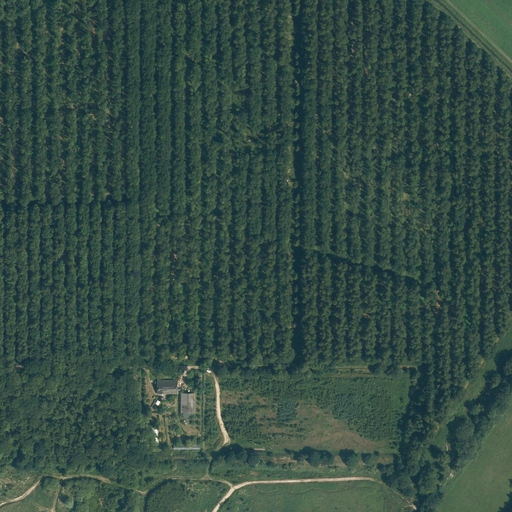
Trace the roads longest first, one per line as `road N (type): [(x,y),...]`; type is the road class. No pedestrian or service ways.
road 1 (track): [(207,360),(139,360),(142,0)]
road 2 (track): [(296,359),(297,0)]
road 3 (track): [(416,481),(419,374),(412,367),(187,366)]
road 4 (track): [(0,504),(26,494),(42,476),(92,476),(145,494),(176,478),(232,489)]
road 5 (track): [(214,511),(245,483),(371,479),(418,511)]
road 6 (track): [(417,370),(411,359),(207,360),(206,367)]
road 7 (unclassified): [(187,366),(0,366)]
road 8 (track): [(412,448),(431,433),(511,317)]
road 9 (track): [(416,481),(511,348)]
road 10 (track): [(208,479),(225,435),(206,367)]
